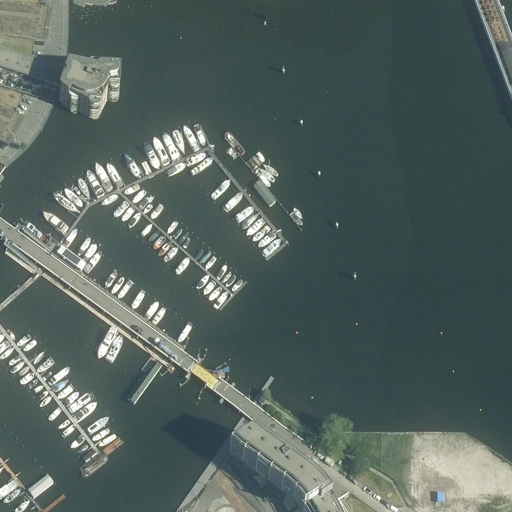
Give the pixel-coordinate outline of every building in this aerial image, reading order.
[(0,0),(0,34),(45,41),(50,9),(0,0)] [(54,72),(47,71),(49,67),(0,50),(0,85),(38,99),(40,91),(48,94),(59,98),(59,100),(67,108),(69,106),(88,116),(89,114),(99,114),(108,97),(118,97),(120,78),(90,76),(88,80),(67,75),(54,72)] [(0,142),(8,147),(24,117),(0,104),(0,142)] [(62,246),(56,255),(80,273),(87,264),(62,246)] [(0,248),(0,263),(23,280),(30,271),(0,248)] [(48,283),(41,292),(43,293),(48,296),(54,288),(50,285),(48,283)] [(34,287),(8,311),(15,318),(41,294),(34,287)] [(54,288),(48,296),(54,301),(61,292),(54,288)] [(61,292),(54,301),(61,306),(67,297),(61,292)] [(67,297),(61,306),(67,311),(74,302),(67,297)] [(77,304),(71,313),(78,318),(84,309),(77,304)] [(84,309),(78,318),(85,323),(91,314),(84,309)] [(91,314),(85,323),(91,328),(98,319),(91,314)] [(98,319),(91,328),(99,334),(105,325),(98,319)] [(251,430),(252,430),(249,428),(229,455),(265,511),(342,511),(340,506),(338,504),(336,499),(334,497),(333,495),(332,494),(328,488),(323,483),(317,478),(312,473),(277,449),(273,446),(271,445),(269,444),(267,445),(266,447),(267,449),(260,444),(251,430)]
